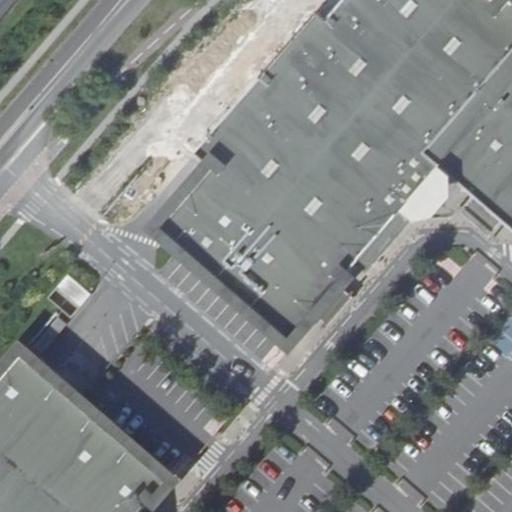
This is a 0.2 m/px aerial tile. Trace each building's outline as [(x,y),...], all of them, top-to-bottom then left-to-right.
[(0,0),(0,11),(9,0),(0,0)] [(511,0),(503,9),(492,0),(345,0),(327,21),(317,13),(194,155),(211,170),(160,229),(289,341),(355,264),(365,273),(411,220),(401,211),(439,167),(511,230),(511,0)] [(66,275),(57,288),(80,304),(89,291),(66,275)] [(58,316),(46,331),(54,338),(66,324),(58,316)] [(45,332),(32,346),(41,353),(53,339),(45,332)] [(21,354),(0,378),(0,511),(141,511),(168,481),(21,354)]
